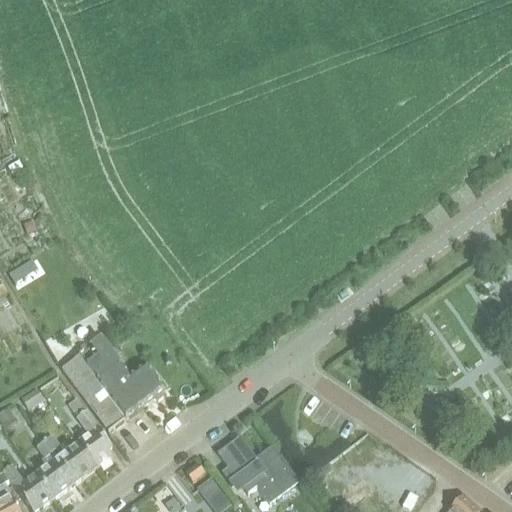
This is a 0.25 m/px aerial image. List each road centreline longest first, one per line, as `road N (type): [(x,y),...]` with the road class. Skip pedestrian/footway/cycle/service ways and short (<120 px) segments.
road 1 (residential): [(286,359),(511,192)]
road 2 (residential): [(504,511),(286,359)]
road 3 (residential): [(92,511),(286,359)]
